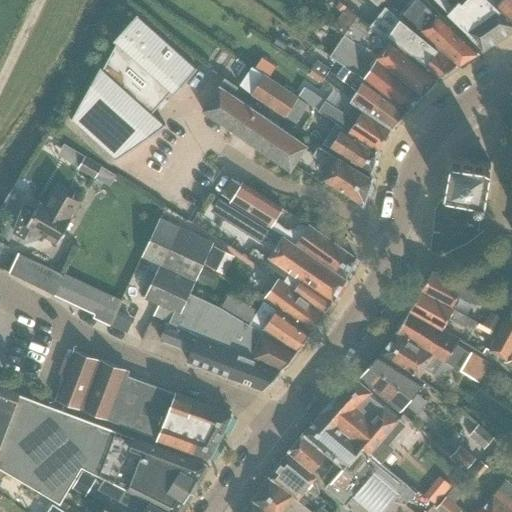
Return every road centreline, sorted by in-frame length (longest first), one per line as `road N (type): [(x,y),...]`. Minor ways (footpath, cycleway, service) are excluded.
road 1 (residential): [(279,417),(104,344),(0,280)]
road 2 (tertiary): [(279,417),(371,288),(393,238)]
road 3 (residential): [(393,238),(273,183),(207,137)]
road 4 (tertiary): [(393,238),(427,140),(511,71)]
